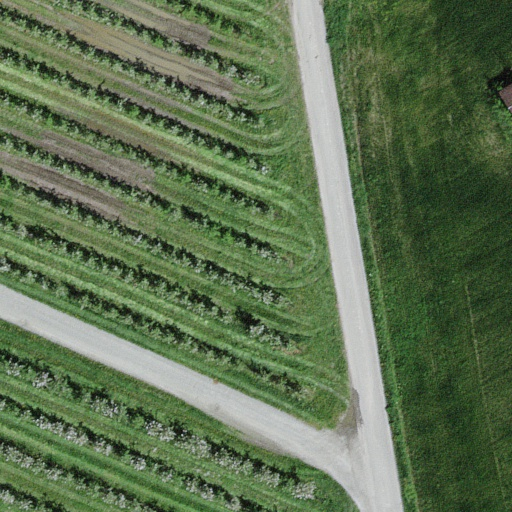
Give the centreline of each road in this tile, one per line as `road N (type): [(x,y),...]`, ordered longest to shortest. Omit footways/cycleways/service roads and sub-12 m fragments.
road 1 (unclassified): [(379,467),(306,0)]
road 2 (track): [(0,300),(329,456),(379,467),(386,511)]
